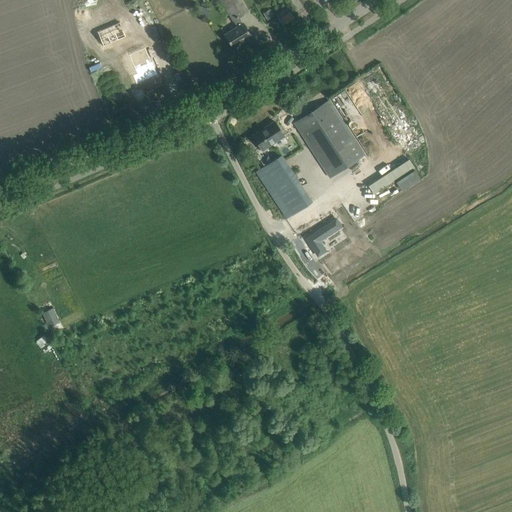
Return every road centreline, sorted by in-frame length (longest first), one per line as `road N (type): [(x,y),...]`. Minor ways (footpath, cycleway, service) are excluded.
road 1 (unclassified): [(408,511),(383,420),(333,319),(266,224),(207,105)]
road 2 (tertiary): [(0,194),(207,105)]
road 3 (tertiary): [(207,105),(376,0)]
